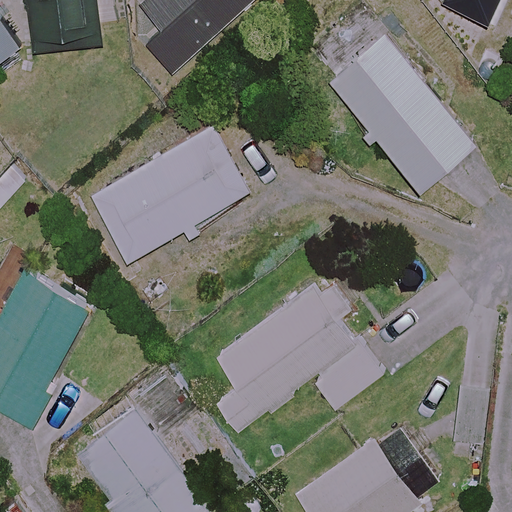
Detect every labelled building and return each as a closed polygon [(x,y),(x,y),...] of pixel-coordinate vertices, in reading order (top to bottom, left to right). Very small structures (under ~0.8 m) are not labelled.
[(106,41),(100,0),(32,0),(39,49),(106,41)] [(0,60),(21,46),(0,16),(0,60)] [(480,136),(385,30),(329,79),(425,186),(480,136)] [(253,183),(215,120),(93,194),(130,257),(253,183)] [(91,306),(26,269),(0,315),(0,398),(39,420),(63,380),(53,374),(91,306)] [(337,286),(327,293),(320,282),(215,354),(237,385),(216,400),(237,430),(269,407),(271,411),(298,393),(293,387),(312,374),(319,383),(335,405),(382,372),(343,316),(353,309),(337,286)] [(483,439),(485,382),(453,381),(451,437),(483,439)] [(77,452),(113,496),(105,503),(112,511),(207,511),(214,506),(132,407),(77,452)] [(401,427),(380,442),(375,435),(298,488),(314,511),(404,511),(421,501),(415,493),(437,478),(401,427)]
